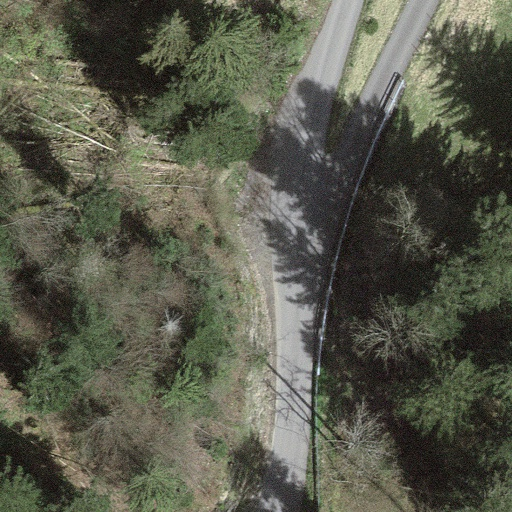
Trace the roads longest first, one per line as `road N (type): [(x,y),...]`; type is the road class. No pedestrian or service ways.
road 1 (track): [(350,0),(306,177),(291,429),(272,511)]
road 2 (track): [(297,306),(350,150),(422,0)]
